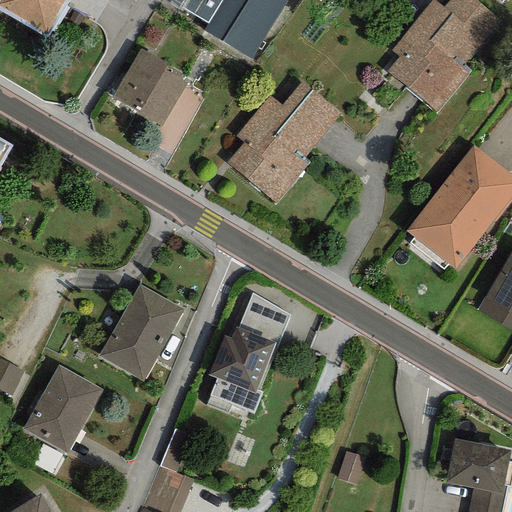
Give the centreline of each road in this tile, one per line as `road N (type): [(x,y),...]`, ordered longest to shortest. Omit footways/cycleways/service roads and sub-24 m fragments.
road 1 (residential): [(244,247),(117,511)]
road 2 (tertiary): [(435,363),(244,247)]
road 3 (tertiary): [(244,247),(61,135)]
road 4 (residential): [(61,135),(146,0)]
road 5 (residential): [(435,363),(410,511)]
